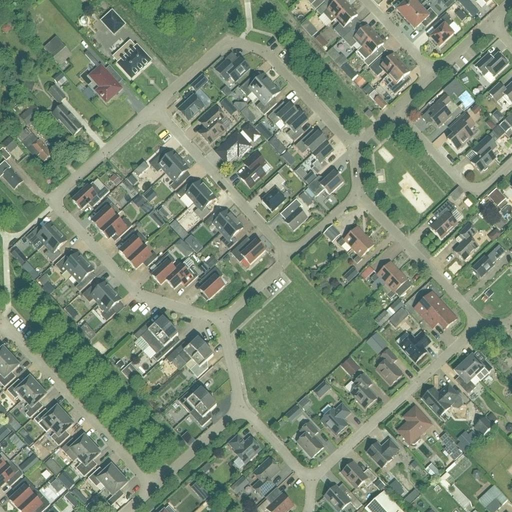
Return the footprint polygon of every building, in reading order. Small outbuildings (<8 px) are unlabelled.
[(307,0),(309,1),(307,3),(316,12),(325,3),(321,0),(307,0)] [(331,24),(336,20),(335,20),(349,8),(341,0),(339,0),(330,9),(325,4),(316,13),(321,18),(318,20),(326,29),(331,24)] [(405,22),(420,8),(414,2),(415,0),(400,0),(404,5),(396,12),(405,22)] [(450,0),(439,0),(439,1),(447,9),(453,4),(450,0)] [(464,0),(461,0),(458,3),(472,19),(478,14),(464,0)] [(456,17),(462,12),(456,6),(450,11),(456,17)] [(342,41),(351,32),(346,27),(357,17),(349,8),(335,20),(336,20),(340,25),(334,31),(342,41)] [(420,8),(405,22),(414,32),(422,24),(426,29),(437,18),(430,10),(425,14),(420,8)] [(112,13),(111,14),(102,22),(101,23),(102,24),(107,29),(108,30),(107,30),(114,37),(119,33),(118,33),(119,32),(124,27),(125,27),(124,26),(113,14),(112,13)] [(439,50),(454,36),(448,30),(452,25),(449,22),(451,20),(447,16),(434,28),(438,32),(430,40),(439,50)] [(362,49),(375,37),(367,27),(356,37),(351,32),(342,41),(351,50),(357,44),(362,49)] [(312,28),(307,33),(312,39),(318,34),(312,28)] [(384,46),(375,37),(362,49),(355,55),(360,60),(368,69),(377,60),(373,56),(384,46)] [(60,50),(54,43),(45,51),(57,64),(69,53),(64,47),(60,50)] [(131,80),(131,81),(132,80),(150,63),(150,64),(151,63),(150,62),(138,49),(138,48),(137,48),(136,48),(135,49),(130,44),(114,59),(119,64),(118,65),(117,66),(118,67),(118,66),(131,80)] [(334,62),(339,58),(332,50),(327,55),(334,62)] [(97,64),(88,54),(85,57),(94,67),(97,64)] [(388,77),(401,65),(393,56),(382,66),(378,61),(369,70),(377,78),(384,72),(388,77)] [(494,81),(494,80),(508,66),(499,56),(492,62),(488,57),(475,69),(483,78),(484,78),(490,85),(494,81)] [(340,58),(334,63),(339,68),(345,63),(340,58)] [(241,61),(239,60),(231,68),(226,63),(216,72),(226,83),(230,79),(235,84),(250,71),(245,66),(246,64),(242,60),(241,61)] [(388,77),(382,82),(387,88),(386,88),(394,97),(403,89),(399,84),(410,74),(401,65),(388,77)] [(106,104),(121,90),(101,68),(90,78),(101,89),(97,93),(106,104)] [(60,74),(53,80),(57,85),(64,78),(60,74)] [(354,74),(349,79),(353,83),(358,78),(354,74)] [(257,99),(271,85),(267,81),(268,80),(264,76),(254,85),(250,81),(252,79),(239,90),(247,99),(252,94),(257,99)] [(464,76),(459,78),(463,86),(468,83),(464,76)] [(200,91),(208,83),(202,77),(190,88),(196,95),(200,91)] [(359,89),(362,87),(357,81),(354,84),(359,89)] [(455,82),(444,92),(448,97),(452,93),(459,100),(466,94),(455,82)] [(511,106),(511,84),(505,92),(499,86),(489,95),(497,104),(504,98),(511,106)] [(271,85),(257,99),(261,104),(256,108),(264,117),(276,106),(276,105),(274,107),(270,103),(280,94),(276,89),(275,90),(271,85)] [(59,107),(67,100),(55,87),(48,94),(59,107)] [(367,87),(363,91),(367,95),(371,91),(367,87)] [(196,95),(194,97),(205,109),(211,103),(200,91),(196,95)] [(379,98),(374,92),(369,97),(373,102),(373,103),(382,112),(387,107),(379,97),(379,98)] [(466,94),(459,100),(463,105),(459,109),(464,114),(475,104),(466,94)] [(188,124),(205,109),(194,97),(177,112),(188,124)] [(439,130),(452,118),(444,109),(450,103),(445,97),(429,112),(434,118),(430,120),(439,130)] [(228,113),(233,109),(226,101),(220,105),(228,113)] [(28,127),(41,114),(33,106),(20,118),(28,127)] [(473,110),(477,115),(481,111),(477,106),(473,110)] [(60,122),(73,137),(82,130),(62,107),(52,116),(58,124),(60,122)] [(298,116),(298,115),(290,107),(281,115),(277,110),(268,119),(275,127),(280,122),(285,128),(286,127),(286,126),(298,116)] [(199,135),(209,146),(218,137),(221,138),(224,135),(224,132),(225,131),(219,124),(221,122),(222,123),(225,120),(215,109),(199,124),(205,130),(199,135)] [(490,116),(496,123),(501,118),(495,111),(490,116)] [(370,121),(373,117),(368,112),(365,116),(370,121)] [(286,126),(286,127),(291,132),(287,136),(294,144),(303,136),(299,131),(307,123),(299,114),(298,115),(298,116),(286,126)] [(256,121),(252,116),(247,120),(251,126),(256,121)] [(474,137),(469,132),(475,127),(466,117),(453,128),(458,133),(455,136),(454,136),(447,142),(457,153),(460,150),(461,150),(465,147),(465,145),(474,137)] [(259,123),(254,127),(263,139),(268,135),(259,123)] [(509,128),(504,123),(500,127),(505,132),(509,128)] [(253,145),(261,138),(249,125),(241,132),(253,145)] [(498,127),(492,133),(499,140),(505,135),(498,127)] [(32,136),(27,131),(17,140),(21,145),(35,160),(38,158),(44,164),(52,157),(39,142),(38,143),(32,136)] [(477,158),(470,164),(480,175),(483,172),(484,173),(488,170),(487,168),(496,160),(490,154),(497,149),(493,145),(499,140),(492,133),(487,138),(487,139),(475,150),(472,153),(477,158)] [(250,149),(249,148),(238,135),(216,154),(227,166),(234,158),(236,156),(238,158),(240,158),(241,158),(249,150),(250,150),(250,149)] [(325,145),(327,144),(318,135),(309,143),(305,138),(295,148),(302,156),(308,151),(312,156),(313,156),(325,145)] [(10,155),(18,148),(10,139),(2,146),(10,155)] [(275,139),(269,145),(280,157),(287,151),(275,139)] [(333,154),(325,145),(313,156),(312,156),(311,157),(316,163),(312,167),(319,175),(328,166),(324,162),(333,154)] [(0,155),(6,162),(11,158),(3,150),(0,152),(0,155)] [(166,175),(181,162),(172,154),(163,163),(159,158),(150,166),(157,174),(162,170),(166,175)] [(282,159),(286,163),(291,158),(287,154),(282,159)] [(249,171),(240,180),(250,191),(265,176),(271,171),(266,165),(256,155),(244,166),(249,171)] [(181,162),(166,175),(174,184),(170,188),(174,193),(183,185),(179,180),(189,171),(181,162)] [(23,183),(5,163),(0,167),(0,179),(2,178),(14,191),(23,183)] [(304,181),(308,186),(316,179),(311,174),(304,181)] [(316,199),(324,191),(329,197),(343,184),(334,175),(324,184),(319,178),(307,189),(316,199)] [(271,214),(285,201),(279,194),(283,190),(281,187),(285,183),(278,176),(264,189),(270,196),(262,203),(271,214)] [(133,177),(127,181),(133,187),(138,183),(133,177)] [(116,188),(121,184),(116,178),(111,182),(116,188)] [(93,185),(88,189),(88,188),(72,203),(81,212),(90,204),(94,208),(109,194),(105,188),(98,181),(93,185)] [(194,205),(208,192),(200,183),(190,192),(186,188),(177,196),(181,200),(186,196),(194,205)] [(496,191),(489,199),(494,204),(502,197),(496,191)] [(208,192),(194,205),(198,210),(194,214),(201,222),(210,214),(206,210),(216,201),(208,192)] [(461,197),(456,192),(450,197),(455,202),(461,197)] [(149,193),(144,198),(150,204),(155,199),(149,193)] [(303,203),(308,199),(304,194),(300,199),(303,203)] [(139,198),(134,202),(140,208),(145,204),(139,198)] [(108,201),(96,211),(100,215),(92,223),(100,233),(115,218),(120,214),(115,209),(108,201)] [(294,233),(307,221),(298,211),(302,208),(296,202),(287,210),(293,215),(284,223),(294,233)] [(442,241),(457,226),(450,219),(457,212),(448,203),(436,214),(442,220),(431,230),(442,241)] [(221,234),(235,221),(227,212),(217,221),(213,217),(204,225),(211,233),(216,229),(221,234)] [(115,218),(100,233),(108,242),(117,234),(121,238),(132,228),(125,220),(120,224),(115,218)] [(156,225),(161,230),(166,226),(161,220),(156,225)] [(235,221),(221,234),(225,239),(221,243),(228,252),(237,243),(233,239),(243,230),(235,221)] [(37,230),(26,240),(30,245),(38,253),(44,247),(59,234),(51,225),(41,234),(37,230)] [(464,264),(478,249),(470,241),(477,235),(468,226),(459,236),(464,241),(459,246),(460,247),(454,254),(464,264)] [(332,244),(341,236),(332,227),(323,236),(332,244)] [(352,252),(365,239),(357,230),(344,242),(342,241),(337,246),(341,249),(345,245),(352,252)] [(177,236),(182,241),(187,236),(183,231),(177,236)] [(127,262),(143,248),(147,244),(139,235),(137,237),(133,232),(124,241),(128,245),(119,253),(127,262)] [(49,252),(44,256),(48,260),(52,265),(61,256),(57,252),(67,243),(59,234),(44,247),(49,252)] [(191,237),(185,242),(190,248),(196,242),(191,237)] [(365,239),(352,252),(358,258),(353,263),(357,266),(362,261),(361,260),(374,247),(365,239)] [(181,253),(186,248),(181,241),(175,247),(181,253)] [(265,253),(256,243),(247,251),(242,245),(231,255),(240,265),(244,261),(250,267),(265,253)] [(492,267),(500,260),(505,254),(499,247),(485,260),(485,259),(473,270),(474,271),(473,272),(476,276),(477,275),(481,279),(493,268),(492,267)] [(143,248),(127,262),(136,272),(145,264),(148,268),(158,259),(154,255),(151,257),(143,248)] [(17,250),(11,256),(15,261),(21,267),(27,261),(21,255),(17,250)] [(72,277),(86,263),(78,255),(68,264),(64,259),(55,267),(63,276),(67,272),(72,277)] [(176,273),(176,272),(171,267),(175,263),(168,255),(157,265),(161,270),(152,278),(161,287),(166,282),(176,273)] [(211,259),(205,265),(210,270),(216,265),(211,259)] [(86,263),(72,277),(80,285),(75,289),(79,294),(88,286),(84,281),(94,272),(86,263)] [(176,273),(166,282),(174,291),(183,283),(187,288),(198,278),(190,269),(189,270),(184,264),(181,268),(176,272),(176,273)] [(385,287),(399,274),(390,265),(377,277),(376,276),(370,281),(374,284),(379,280),(385,287)] [(204,266),(199,270),(204,276),(209,272),(204,266)] [(209,302),(224,288),(219,282),(223,278),(215,269),(204,279),(208,284),(200,292),(204,296),(202,298),(207,303),(208,301),(209,302)] [(348,284),(358,275),(353,269),(343,279),(348,284)] [(365,281),(374,273),(370,269),(361,277),(365,281)] [(385,287),(380,291),(387,298),(390,301),(395,296),(394,295),(395,295),(399,300),(411,288),(406,283),(407,282),(399,274),(385,287)] [(44,278),(39,282),(44,288),(49,283),(44,278)] [(321,290),(326,288),(323,281),(318,284),(321,290)] [(99,306),(113,293),(105,284),(95,293),(91,289),(82,297),(89,305),(94,301),(99,306)] [(113,293),(99,306),(107,315),(102,319),(107,323),(115,315),(111,311),(121,302),(113,293)] [(446,330),(456,321),(432,295),(414,311),(432,331),(440,323),(446,330)] [(395,315),(403,306),(398,301),(389,309),(395,315)] [(99,306),(93,311),(101,320),(102,319),(107,315),(99,306)] [(389,323),(395,329),(408,317),(403,311),(389,323)] [(380,329),(390,319),(384,312),(374,322),(380,329)] [(149,348),(174,325),(173,324),(173,325),(164,322),(162,319),(153,328),(149,324),(134,338),(138,342),(141,339),(149,348)] [(174,325),(149,348),(156,356),(153,359),(158,363),(173,349),(169,345),(178,337),(176,334),(173,325),(174,325)] [(90,331),(86,335),(91,341),(95,337),(90,331)] [(430,344),(422,335),(415,342),(412,340),(401,350),(415,365),(426,355),(423,351),(430,344)] [(369,342),(374,347),(372,349),(378,356),(387,348),(376,336),(369,342)] [(187,366),(191,362),(209,345),(208,346),(200,343),(197,340),(188,349),(184,344),(166,361),(170,365),(179,357),(187,366)] [(209,345),(191,362),(196,367),(190,372),(197,380),(208,370),(204,366),(213,358),(211,355),(209,346),(209,345)] [(0,368),(11,358),(3,349),(0,352),(0,368)] [(390,388),(402,377),(392,366),(397,361),(388,352),(381,359),(385,364),(376,372),(390,388)] [(481,366),(471,356),(462,364),(475,378),(484,370),(489,375),(493,371),(485,362),(481,366)] [(11,358),(0,368),(0,376),(0,377),(0,384),(4,389),(16,379),(12,374),(19,367),(11,358)] [(350,360),(341,368),(348,375),(357,367),(350,360)] [(470,383),(475,378),(462,364),(453,372),(463,383),(459,387),(468,397),(476,389),(470,383)] [(126,369),(122,372),(135,386),(141,381),(135,375),(133,377),(126,369)] [(365,411),(377,400),(367,390),(372,386),(363,377),(354,385),(358,389),(350,396),(365,411)] [(23,402),(38,388),(30,379),(22,386),(18,382),(7,392),(15,401),(19,397),(23,402)] [(319,401),(330,391),(323,384),(312,394),(319,401)] [(38,388),(23,402),(28,407),(25,409),(29,413),(26,416),(30,420),(43,408),(39,404),(47,397),(38,388)] [(457,397),(448,388),(438,397),(433,391),(422,401),(439,419),(451,408),(452,410),(458,411),(463,407),(462,401),(458,397),(457,397)] [(190,416),(212,396),(212,395),(212,396),(203,393),(201,390),(191,399),(187,395),(178,403),(190,416)] [(212,396),(190,416),(202,429),(211,420),(207,416),(216,408),(214,405),(212,396)] [(351,415),(342,406),(335,413),(333,411),(321,423),(326,429),(327,428),(336,438),(348,427),(343,422),(351,415)] [(45,411),(34,421),(46,435),(50,431),(65,417),(57,408),(49,415),(45,411)] [(297,408),(285,418),(291,424),(302,414),(297,408)] [(419,438),(431,427),(415,410),(404,420),(410,426),(407,429),(406,427),(398,434),(410,446),(411,445),(412,447),(414,447),(420,442),(420,440),(419,438)] [(10,415),(4,421),(16,434),(22,428),(10,415)] [(488,420),(493,425),(497,421),(492,416),(488,420)] [(65,417),(50,431),(55,436),(51,439),(59,448),(70,437),(66,433),(74,426),(65,417)] [(483,439),(493,429),(485,421),(474,430),(483,439)] [(311,461),(323,450),(313,438),(318,434),(309,425),(300,433),(304,438),(297,445),(311,461)] [(4,427),(0,431),(0,437),(3,441),(10,434),(4,427)] [(464,456),(479,441),(474,436),(459,450),(464,456)] [(13,445),(18,440),(15,437),(10,441),(13,445)] [(245,445),(238,437),(229,446),(235,453),(234,454),(245,466),(261,452),(250,440),(245,445)] [(28,438),(24,442),(29,448),(34,444),(28,438)] [(73,464),(77,460),(92,446),(84,438),(77,445),(72,440),(61,451),(73,464)] [(399,453),(389,442),(384,447),(385,448),(382,451),(377,446),(366,455),(381,472),(392,462),(391,461),(399,453)] [(92,446),(77,460),(82,465),(76,470),(84,479),(97,467),(93,463),(101,455),(92,446)] [(461,456),(452,446),(447,450),(452,456),(449,459),(453,463),(461,456)] [(43,450),(37,456),(43,463),(49,457),(43,450)] [(0,473),(6,468),(10,464),(5,458),(0,452),(0,473)] [(33,457),(20,469),(26,475),(39,463),(33,457)] [(51,460),(45,466),(51,472),(57,467),(51,460)] [(262,499),(274,488),(269,483),(280,473),(269,461),(253,475),(260,482),(252,489),(262,499)] [(6,468),(0,473),(0,490),(8,483),(12,487),(23,477),(15,469),(10,464),(6,468)] [(208,465),(201,471),(205,475),(211,470),(211,467),(208,465)] [(363,476),(353,465),(341,476),(356,491),(363,484),(367,489),(376,481),(368,471),(363,476)] [(434,481),(440,475),(431,466),(425,472),(434,481)] [(105,490),(120,476),(111,467),(104,474),(100,470),(88,480),(96,489),(100,485),(105,490)] [(120,476),(105,490),(113,498),(107,504),(111,508),(124,496),(120,492),(128,485),(120,476)] [(52,479),(38,493),(47,503),(62,489),(52,479)] [(10,502),(18,511),(33,497),(38,493),(33,488),(25,480),(14,490),(18,494),(10,502)] [(71,481),(64,487),(68,491),(75,485),(71,481)] [(379,482),(375,486),(380,492),(384,488),(379,482)] [(395,482),(388,488),(398,499),(404,494),(401,491),(402,490),(395,482)] [(237,496),(241,492),(236,486),(231,490),(237,496)] [(451,487),(446,492),(460,508),(466,503),(451,487)] [(487,511),(497,511),(502,508),(502,507),(507,502),(494,487),(478,502),(487,511)] [(346,499),(336,488),(333,491),(330,491),(330,494),(324,499),(336,511),(341,511),(350,504),(357,511),(362,507),(351,495),(346,499)] [(88,503),(76,490),(71,495),(83,507),(88,503)] [(415,492),(404,502),(408,506),(419,496),(415,492)] [(33,497),(18,511),(44,511),(50,507),(43,499),(38,493),(33,497)] [(366,511),(400,511),(384,494),(366,511)] [(289,511),(293,508),(282,496),(271,506),(267,502),(258,510),(259,511),(266,511),(267,511),(289,511)]
